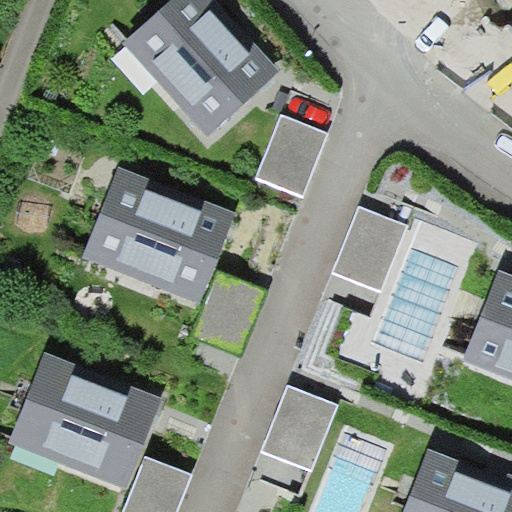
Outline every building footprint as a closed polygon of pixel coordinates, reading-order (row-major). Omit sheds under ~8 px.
[(231,0),(176,0),(119,50),(199,141),(287,64),(231,0)] [(277,106),(252,173),(305,193),(330,125),(277,106)] [(120,157),(75,267),(189,313),(234,203),(120,157)] [(325,269),(378,292),(411,215),(358,193),(325,269)] [(263,284),(218,266),(190,337),(234,355),(263,284)] [(511,273),(493,267),(456,377),(511,396),(511,273)] [(36,347),(0,448),(0,470),(115,511),(158,390),(36,347)] [(284,376),(245,466),(301,490),(340,400),(284,376)] [(511,511),(511,466),(413,434),(386,511),(511,511)] [(123,511),(170,511),(186,474),(145,458),(123,511)]
